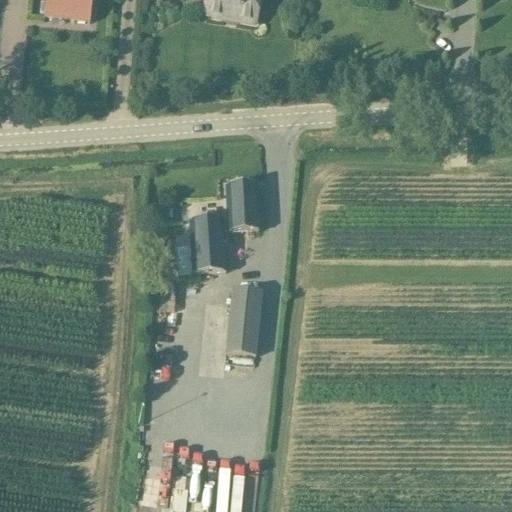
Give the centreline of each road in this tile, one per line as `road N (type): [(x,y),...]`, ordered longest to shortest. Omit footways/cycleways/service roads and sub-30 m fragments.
road 1 (tertiary): [(511,113),(0,144)]
road 2 (unknown): [(0,198),(105,203),(115,241),(87,511)]
